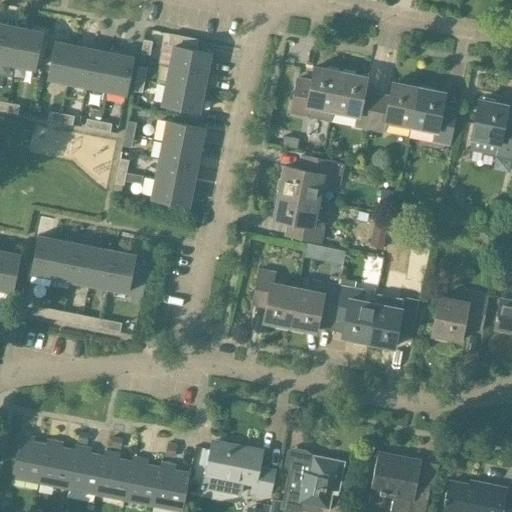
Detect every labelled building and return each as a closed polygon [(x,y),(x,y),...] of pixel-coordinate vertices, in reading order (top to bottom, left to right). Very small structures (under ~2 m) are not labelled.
[(0,37),(0,63),(14,67),(22,28),(3,24),(0,37)] [(14,67),(34,70),(42,32),(22,28),(14,67)] [(173,47),(169,66),(207,73),(211,53),(196,50),(199,40),(170,34),(168,46),(173,47)] [(140,54),(149,55),(152,42),(143,40),(140,54)] [(48,81),(68,85),(75,46),(56,42),(48,81)] [(68,85),(86,88),(94,50),(75,46),(68,85)] [(86,88),(105,92),(113,54),(94,50),(86,88)] [(105,92),(125,96),(132,57),(113,54),(105,92)] [(136,78),(145,80),(147,68),(139,66),(136,78)] [(165,85),(203,92),(207,73),(169,66),(165,85)] [(331,121),(333,111),(340,73),(314,68),(310,90),(296,88),(291,114),(331,121)] [(354,127),(370,130),(375,103),(362,100),(367,78),(340,73),(333,111),(356,116),(354,127)] [(134,89),(142,91),(145,80),(136,78),(134,89)] [(388,122),(411,126),(419,88),(392,83),(388,105),(375,103),(370,130),(386,133),(388,122)] [(161,104),(199,112),(203,92),(165,85),(161,104)] [(433,143),(450,147),(456,119),(440,116),(444,93),(419,88),(411,126),(435,131),(433,143)] [(0,110),(5,112),(7,103),(8,98),(0,96),(0,110)] [(479,100),(469,151),(511,158),(511,130),(503,129),(507,106),(479,100)] [(5,112),(18,114),(20,105),(7,103),(5,112)] [(47,120),(60,123),(62,114),(49,111),(47,120)] [(60,123),(72,125),(74,116),(62,114),(60,123)] [(85,128),(97,130),(99,121),(86,118),(85,128)] [(97,130),(109,133),(111,123),(99,121),(97,130)] [(162,141),(201,149),(205,129),(166,121),(162,141)] [(125,134),(134,136),(137,124),(127,122),(125,134)] [(122,146),(132,148),(134,136),(125,134),(122,146)] [(289,134),(287,147),(322,154),(325,141),(289,134)] [(162,141),(158,160),(197,168),(201,149),(162,141)] [(285,166),(279,193),(329,202),(319,200),(321,187),(330,189),(332,183),(341,184),(346,163),(311,156),(308,171),(285,166)] [(117,171),(126,173),(129,160),(120,159),(117,171)] [(154,179),(193,187),(197,168),(158,160),(154,179)] [(114,184),(124,186),(126,173),(117,171),(114,184)] [(151,199),(189,207),(193,187),(154,179),(151,199)] [(294,238),(322,243),(325,226),(323,226),(329,202),(279,193),(274,218),(297,223),(294,238)] [(50,278),(58,240),(38,236),(31,274),(50,278)] [(50,278),(69,282),(77,244),(58,240),(50,278)] [(306,243),(303,256),(317,258),(318,258),(320,246),(306,243)] [(88,286),(96,247),(77,244),(69,282),(88,286)] [(107,289),(114,251),(96,247),(88,286),(107,289)] [(0,251),(0,290),(13,293),(20,254),(0,251)] [(105,296),(125,300),(134,255),(114,251),(107,289),(105,296)] [(263,322),(289,327),(296,288),(271,283),(273,273),(259,271),(254,296),(267,298),(263,322)] [(341,338),(367,342),(375,303),(363,301),(365,290),(350,287),(351,280),(339,278),(338,284),(333,312),(346,314),(341,338)] [(319,309),(333,312),(338,284),(313,279),(311,291),(296,288),(289,327),(315,332),(319,309)] [(495,327),(511,330),(511,286),(503,285),(500,298),(495,327)] [(432,335),(461,341),(465,318),(484,322),(490,294),(456,287),(454,299),(440,296),(432,335)] [(367,342),(393,347),(398,323),(414,326),(419,300),(401,296),(399,308),(375,303),(367,342)] [(30,315),(43,317),(44,308),(32,306),(30,315)] [(43,317),(55,319),(57,311),(44,308),(43,317)] [(68,322),(80,324),(82,316),(70,313),(68,322)] [(80,324),(93,327),(95,318),(82,316),(80,324)] [(106,330),(119,332),(121,324),(108,321),(106,330)] [(41,483),(42,479),(47,445),(34,443),(35,438),(19,435),(12,473),(25,476),(25,479),(41,483)] [(70,489),(70,485),(75,451),(62,448),(63,444),(48,441),(47,445),(42,479),(53,481),(52,485),(70,489)] [(253,493),(270,496),(274,472),(259,469),(262,451),(240,447),(240,448),(214,443),(208,475),(255,484),(253,493)] [(97,495),(98,490),(97,490),(104,457),(89,454),(90,449),(76,446),(75,451),(70,485),(81,487),(80,491),(97,495)] [(391,511),(424,511),(430,486),(417,483),(421,460),(378,451),(369,493),(394,498),(391,511)] [(125,500),(126,496),(125,496),(132,463),(131,462),(118,460),(119,455),(105,452),(104,457),(97,490),(98,490),(110,493),(109,497),(125,500)] [(345,462),(312,455),(309,471),(289,467),(283,500),(273,498),(269,511),(282,511),(285,502),(304,505),(303,510),(314,511),(319,511),(320,510),(330,511),(334,491),(340,492),(345,462)] [(154,506),(155,502),(154,502),(160,468),(146,466),(147,461),(132,458),(131,462),(132,463),(125,496),(126,496),(138,499),(137,503),(154,506)] [(165,508),(182,511),(189,474),(174,471),(175,467),(161,464),(160,468),(154,502),(155,502),(166,504),(165,508)] [(511,511),(511,502),(503,501),(506,490),(479,484),(479,488),(449,482),(443,511),(511,511)]
